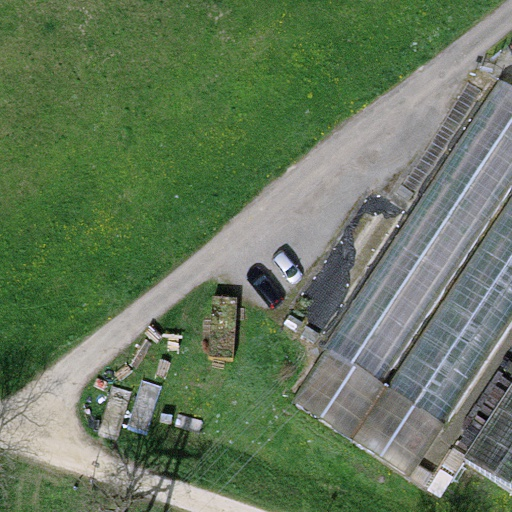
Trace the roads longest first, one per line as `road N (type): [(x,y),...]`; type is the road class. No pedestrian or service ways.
road 1 (track): [(1,404),(511,18)]
road 2 (track): [(0,404),(290,511)]
